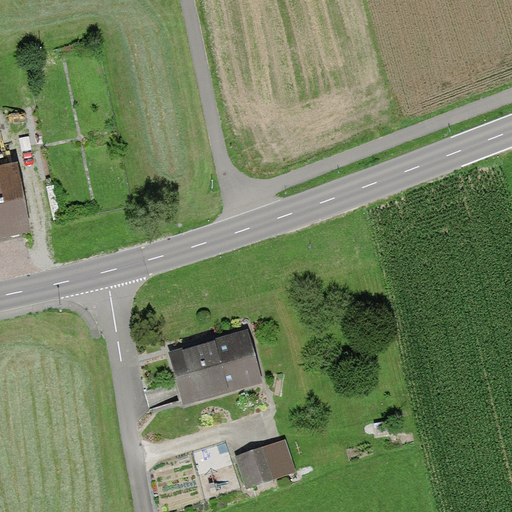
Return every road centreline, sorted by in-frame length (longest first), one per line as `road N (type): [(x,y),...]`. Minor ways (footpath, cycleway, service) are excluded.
road 1 (primary): [(334,198),(198,243),(0,292)]
road 2 (track): [(228,195),(321,169),(511,92)]
road 3 (track): [(228,195),(186,0)]
road 4 (primary): [(334,198),(511,130)]
